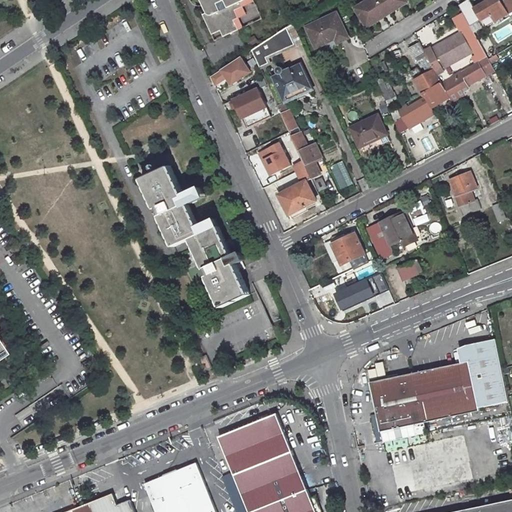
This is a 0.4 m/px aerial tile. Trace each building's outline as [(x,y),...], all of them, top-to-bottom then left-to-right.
[(207,0),(206,2),(204,4),(203,4),(207,12),(203,14),(212,34),(221,30),(224,36),(239,29),(234,19),(239,16),(235,9),(243,6),(240,1),(242,0),(207,0)] [(365,21),(399,0),(361,0),(355,4),(365,21)] [(500,0),(487,0),(475,8),(482,20),(492,14),(496,20),(508,13),(500,0)] [(511,0),(500,0),(508,13),(511,11),(511,0)] [(338,8),(307,21),(315,44),(335,37),(337,41),(349,37),(338,8)] [(287,25),(296,43),(302,40),(293,21),(287,25)] [(287,25),(252,49),(260,66),(269,62),(266,56),(296,43),(287,25)] [(472,53),(461,32),(425,53),(426,56),(433,67),(439,63),(443,69),(472,53)] [(418,41),(407,47),(416,62),(426,56),(425,53),(418,41)] [(242,56),(223,69),(227,74),(230,75),(234,73),(239,79),(251,71),(242,56)] [(467,85),(493,70),(486,57),(450,77),(441,82),(449,97),(460,90),(468,86),(467,85)] [(300,95),(297,90),(311,84),(302,63),(285,71),(286,70),(285,68),(283,67),(278,68),(278,70),(278,71),(279,72),(280,73),(273,77),(284,103),(291,100),(300,95)] [(437,75),(443,71),(443,69),(439,63),(433,67),(433,68),(436,73),(437,75)] [(433,68),(422,74),(425,79),(436,73),(433,68)] [(217,73),(211,78),(215,85),(228,77),(233,83),(239,79),(234,73),(230,75),(227,74),(223,69),(217,73)] [(443,71),(437,75),(441,82),(450,77),(446,69),(443,71)] [(422,74),(412,80),(420,95),(424,99),(426,98),(431,107),(449,97),(441,82),(437,75),(436,73),(425,79),(422,74)] [(387,77),(377,80),(384,100),(394,97),(387,77)] [(311,84),(297,90),(300,95),(313,89),(311,84)] [(255,88),(230,100),(239,119),(242,117),(264,107),(255,88)] [(300,95),(291,100),(292,103),(315,93),(313,89),(300,95)] [(460,90),(449,97),(453,103),(464,97),(460,90)] [(406,106),(399,110),(410,128),(435,114),(431,107),(426,98),(424,99),(408,108),(406,106)] [(270,117),(266,107),(264,107),(242,117),(247,128),(270,117)] [(291,111),(283,115),(304,162),(307,167),(312,179),(321,175),(301,133),(300,133),(291,111)] [(389,142),(386,136),(379,116),(351,127),(358,145),(375,139),(377,145),(381,145),(389,142)] [(265,159),(272,175),(292,166),(280,142),(259,152),(263,160),(265,159)] [(263,160),(270,176),(272,175),(265,159),(263,160)] [(341,161),(330,167),(342,190),(353,184),(341,161)] [(295,166),(297,171),(307,167),(304,162),(295,166)] [(143,180),(174,248),(191,240),(192,242),(223,308),(250,295),(239,272),(236,265),(241,263),(245,261),(242,253),(233,258),(229,250),(226,243),(215,220),(203,226),(206,233),(202,235),(198,228),(188,206),(191,204),(192,205),(205,198),(201,189),(188,195),(187,195),(188,196),(184,197),(181,190),(170,167),(143,180)] [(317,201),(307,182),(312,179),(307,167),(297,171),(303,183),(280,195),(290,215),(317,201)] [(470,172),(450,179),(463,215),(480,208),(478,200),(475,201),(472,193),(478,190),(470,172)] [(501,203),(493,206),(499,223),(507,220),(501,203)] [(271,213),(266,217),(277,233),(282,229),(271,213)] [(402,213),(368,228),(381,260),(394,254),(390,246),(400,242),(403,248),(416,242),(402,213)] [(203,226),(198,228),(202,235),(206,233),(203,226)] [(345,234),(332,241),(342,265),(365,255),(355,231),(346,235),(345,234)] [(230,240),(226,243),(229,250),(234,248),(230,240)] [(410,261),(397,267),(404,281),(405,281),(410,278),(417,276),(410,261)] [(241,263),(236,265),(239,272),(244,270),(241,263)] [(410,278),(405,281),(412,295),(417,293),(410,278)] [(323,284),(312,289),(324,314),(335,309),(323,284)] [(48,346),(46,342),(32,351),(35,355),(48,346)] [(408,380),(371,389),(374,403),(383,438),(480,415),(479,412),(505,407),(485,345),(469,348),(459,352),(461,367),(408,380)] [(207,355),(199,359),(205,372),(213,369),(207,355)] [(382,364),(366,368),(370,380),(385,376),(382,364)] [(320,511),(280,413),(221,437),(251,511),(320,511)] [(460,435),(385,451),(393,493),(468,478),(460,435)] [(211,511),(193,466),(144,485),(154,511),(211,511)] [(112,494),(66,511),(133,511),(129,500),(116,505),(112,494)] [(511,511),(511,503),(468,511),(511,511)]
